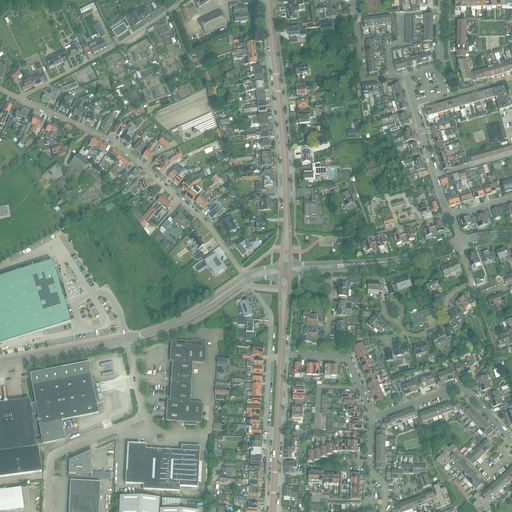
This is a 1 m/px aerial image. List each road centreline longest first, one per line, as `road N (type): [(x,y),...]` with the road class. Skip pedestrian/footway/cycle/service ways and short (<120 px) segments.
road 1 (residential): [(246,277),(203,222),(119,145),(19,100)]
road 2 (residential): [(285,269),(286,175),(267,0)]
road 3 (residential): [(19,100),(183,0)]
road 4 (tertiary): [(285,269),(400,259),(457,241)]
road 5 (unclassified): [(142,416),(161,431),(207,429),(214,338),(221,332)]
road 6 (residential): [(374,415),(454,384),(511,437)]
road 7 (unclassified): [(47,511),(53,453),(142,416)]
road 8 (residential): [(449,216),(408,76)]
road 9 (residential): [(261,300),(270,314),(265,431),(276,433)]
road 10 (tertiary): [(126,339),(172,324),(246,277)]
road 11 (residential): [(322,239),(449,216)]
road 12 (tertiary): [(0,363),(126,339)]
